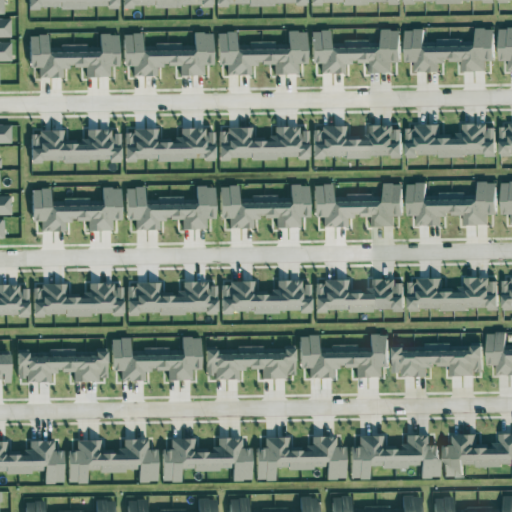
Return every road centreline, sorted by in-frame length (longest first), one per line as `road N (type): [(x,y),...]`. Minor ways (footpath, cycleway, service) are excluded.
road 1 (residential): [(0,260),(511,251)]
road 2 (residential): [(511,405),(0,413)]
road 3 (residential): [(511,96),(0,103)]
